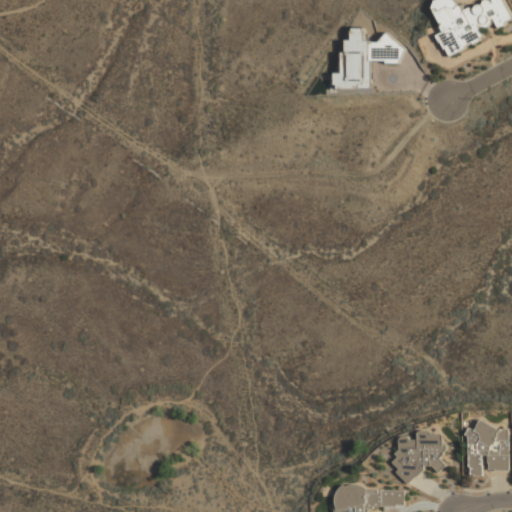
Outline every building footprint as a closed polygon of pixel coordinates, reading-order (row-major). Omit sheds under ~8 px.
[(450,57),(488,39),(484,32),(511,18),(511,11),(506,0),(486,0),(464,11),(458,0),(438,0),(433,3),(447,32),(439,35),(450,57)] [(406,48),(399,63),(385,63),(385,60),(373,60),(373,83),(371,83),(371,88),(336,88),(336,85),(334,85),(334,73),(342,73),(342,52),(345,52),(345,39),(351,39),(351,30),(352,30),(352,28),(363,28),(363,30),(364,30),(364,40),(369,40),(369,41),(378,41),(387,31),(406,48)] [(511,426),(480,426),(480,429),(469,429),(470,476),(487,476),(487,472),(511,472),(511,426)] [(449,437),(421,430),(418,442),(404,438),(394,477),(418,483),(422,466),(441,471),(449,437)] [(406,489),(338,489),(338,511),(374,511),(374,507),(406,507),(406,489)]
